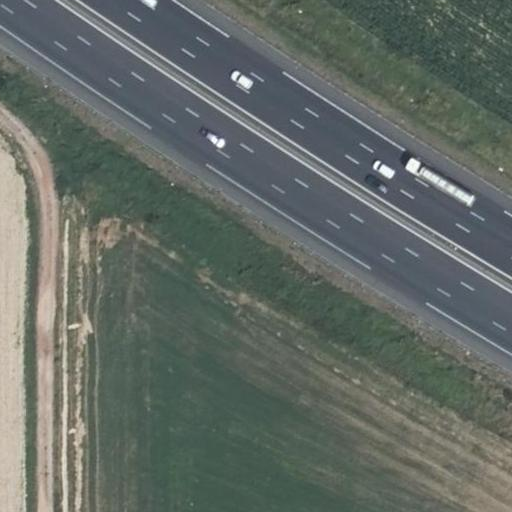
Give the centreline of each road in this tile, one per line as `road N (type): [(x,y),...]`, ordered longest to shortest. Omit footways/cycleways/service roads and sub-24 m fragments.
road 1 (motorway): [(6,0),(309,204),(511,326)]
road 2 (motorway): [(511,254),(118,0)]
road 3 (track): [(48,511),(51,194),(29,136),(0,109)]
